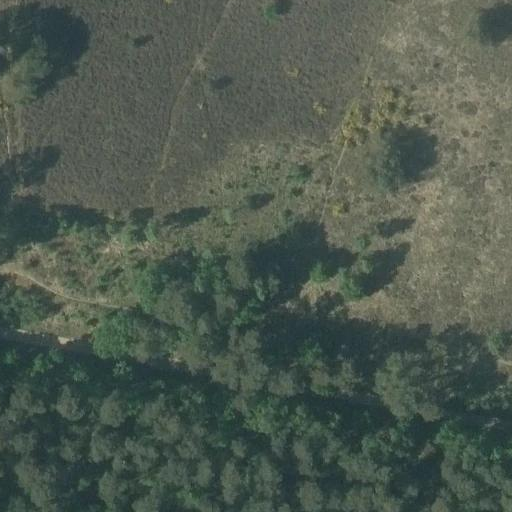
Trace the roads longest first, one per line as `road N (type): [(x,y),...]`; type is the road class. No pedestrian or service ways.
road 1 (track): [(20,0),(8,276),(160,320),(291,311),(511,359)]
road 2 (track): [(0,329),(511,425)]
